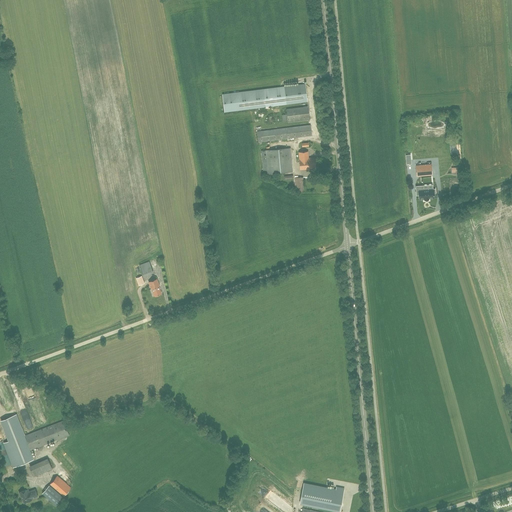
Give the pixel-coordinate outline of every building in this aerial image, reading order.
[(225,112),(308,102),(306,84),(223,94),(225,112)] [(287,109),(288,122),(310,120),(308,107),(287,109)] [(312,126),(258,132),(259,143),(289,140),(289,139),(297,138),(303,137),(303,133),(306,132),(306,136),(313,136),(312,126)] [(263,150),(264,174),(294,172),(292,149),(263,150)] [(308,158),(308,157),(308,151),(298,152),(300,170),(316,168),(315,158),(308,158)] [(416,166),(417,176),(432,175),(431,165),(416,166)] [(296,192),(304,192),(304,178),(296,178),(296,192)] [(434,194),(436,193),(435,188),(433,189),(424,189),(424,185),(415,186),(416,196),(419,195),(420,199),(424,199),(424,200),(429,200),(428,198),(434,198),(434,194)] [(143,276),(153,273),(149,262),(139,265),(143,276)] [(139,286),(144,284),(142,276),(136,278),(139,286)] [(151,289),(152,289),(159,286),(160,286),(157,279),(149,282),(151,289)] [(155,296),(161,294),(159,286),(152,289),(155,296)] [(152,290),(142,294),(145,299),(154,294),(152,290)] [(3,394),(7,408),(12,407),(9,393),(3,394)] [(9,441),(4,443),(14,467),(33,460),(24,436),(16,415),(1,421),(9,441)] [(31,451),(69,436),(63,421),(25,436),(31,451)] [(35,477),(53,470),(50,459),(31,465),(35,477)] [(64,496),(71,488),(57,476),(50,484),(64,496)] [(336,487),(336,490),(304,483),(300,503),(339,511),(344,489),(336,487)] [(42,493),(58,506),(65,499),(49,485),(42,493)] [(23,496),(26,502),(33,500),(32,498),(33,497),(34,498),(38,497),(35,490),(29,492),(28,489),(19,492),(21,497),(23,496)]
